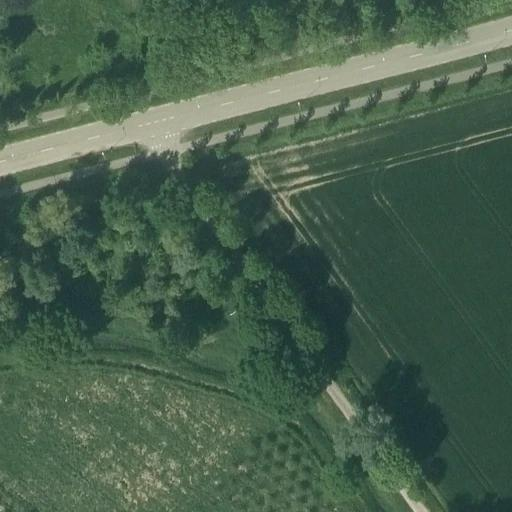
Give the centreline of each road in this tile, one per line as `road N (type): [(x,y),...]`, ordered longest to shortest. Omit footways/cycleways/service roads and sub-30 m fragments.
road 1 (unclassified): [(422,511),(159,153),(152,125)]
road 2 (tertiary): [(152,125),(511,35)]
road 3 (tertiary): [(0,165),(152,125)]
